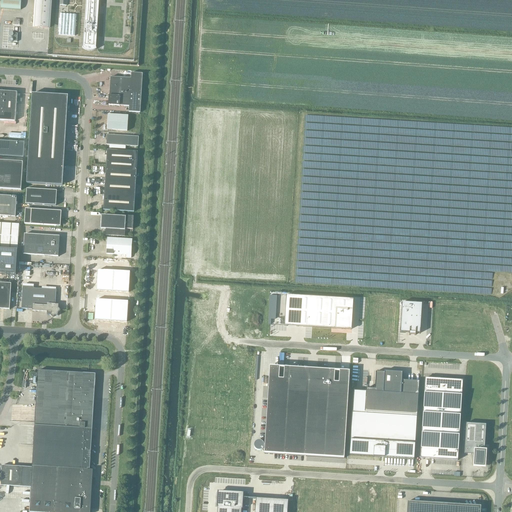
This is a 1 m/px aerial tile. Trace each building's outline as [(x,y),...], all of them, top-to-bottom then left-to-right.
[(21,10),(21,0),(1,0),(1,8),(21,10)] [(37,0),(35,27),(49,28),(51,0),(86,0),(84,49),(83,51),(96,52),(96,49),(99,0),(37,0)] [(76,15),(60,14),(59,35),(75,36),(76,15)] [(110,77),(108,105),(129,107),(129,112),(140,113),(143,74),(131,73),(131,79),(110,77)] [(0,120),(15,122),(15,121),(16,121),(17,94),(17,93),(16,93),(0,91),(0,120)] [(68,96),(32,94),(27,184),(63,186),(68,96)] [(108,120),(107,120),(107,130),(112,131),(112,130),(127,131),(128,116),(108,115),(108,120)] [(106,145),(138,147),(139,137),(107,135),(106,145)] [(0,156),(24,158),(24,143),(0,141),(0,156)] [(107,155),(106,170),(137,171),(138,152),(105,150),(105,154),(107,155)] [(0,189),(21,190),(23,163),(0,161),(0,189)] [(137,171),(106,170),(104,169),(104,174),(106,174),(105,191),(103,191),(103,195),(104,195),(104,206),(102,206),(102,210),(134,212),(137,171)] [(27,189),(26,204),(56,206),(57,191),(27,189)] [(0,215),(15,217),(17,197),(0,195),(0,215)] [(25,224),(61,226),(61,211),(26,209),(25,224)] [(106,229),(105,235),(119,236),(125,237),(125,229),(133,230),(134,217),(126,216),(125,217),(102,215),(101,229),(106,229)] [(19,225),(0,223),(0,273),(16,275),(19,225)] [(131,258),(132,240),(107,238),(106,254),(126,255),(126,258),(131,258)] [(97,285),(129,287),(130,267),(98,266),(97,285)] [(0,283),(0,309),(10,310),(11,284),(0,283)] [(33,310),(33,311),(47,312),(47,315),(50,315),(52,318),(55,316),(58,316),(58,313),(61,311),(58,308),(59,305),(55,305),(56,290),(32,289),(32,287),(23,286),(22,309),(33,310)] [(95,314),(127,316),(129,296),(97,294),(95,314)] [(300,295),(298,325),(353,329),(355,299),(300,295)] [(354,300),(353,310),(370,311),(369,331),(396,332),(398,302),(354,300)] [(402,303),(400,332),(410,333),(410,335),(415,335),(415,333),(420,334),(422,304),(402,303)] [(269,378),(264,453),(344,458),(349,383),(329,382),(330,370),(285,367),(284,379),(269,378)] [(32,468),(31,488),(29,511),(90,511),(90,510),(91,510),(91,503),(93,470),(88,470),(88,468),(90,469),(92,429),(96,374),(39,371),(35,426),(32,468)] [(402,380),(402,373),(385,371),(385,372),(376,372),(375,389),(366,388),(366,391),(365,412),(417,415),(419,381),(402,380)] [(425,378),(420,458),(458,460),(463,381),(425,378)] [(353,411),(349,462),(414,466),(417,415),(365,412),(366,391),(354,391),(353,411)] [(464,454),(474,454),(473,466),(485,467),(486,457),(487,450),(484,450),(486,425),(466,424),(464,454)] [(264,446),(264,444),(263,443),(262,441),(261,440),(260,440),(258,440),(257,440),(255,441),(255,443),(254,444),(254,446),(255,447),(256,449),(258,449),(260,449),(261,449),(262,448),(263,447),(264,446)] [(1,486),(31,488),(32,468),(2,466),(1,486)] [(241,511),(242,509),(243,509),(244,493),(242,493),(242,494),(219,492),(218,505),(217,505),(217,507),(218,507),(217,511),(241,511)] [(256,498),(255,511),(287,511),(288,500),(256,498)] [(480,511),(481,506),(426,503),(423,502),(423,503),(408,502),(407,511),(480,511)]
